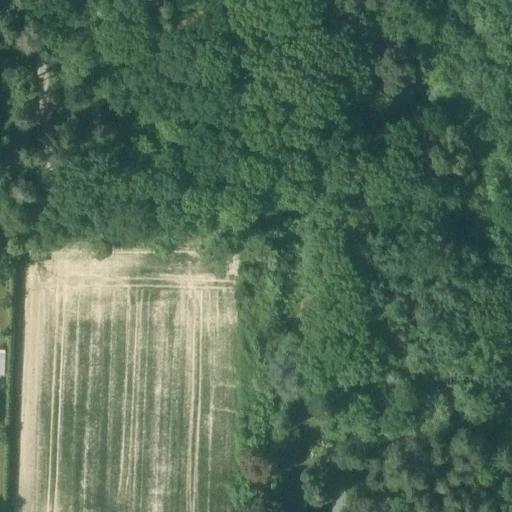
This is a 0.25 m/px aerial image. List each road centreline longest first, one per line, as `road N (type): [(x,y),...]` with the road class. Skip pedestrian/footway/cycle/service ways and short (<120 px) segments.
road 1 (track): [(38,0),(45,197),(32,217),(0,217)]
road 2 (unknown): [(32,217),(54,214),(80,180),(102,0)]
